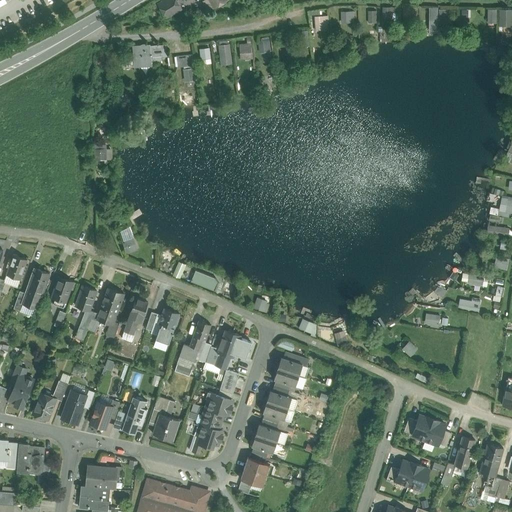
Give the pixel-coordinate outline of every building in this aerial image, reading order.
[(176,0),(163,0),(157,4),(166,18),(182,9),(176,0)] [(207,0),(213,9),(227,0),(207,0)] [(404,6),(403,16),(407,16),(416,16),(417,7),(404,6)] [(383,7),(382,18),(391,18),(392,7),(383,7)] [(488,9),(487,22),(496,22),(497,9),(488,9)] [(511,9),(501,9),(500,23),(511,24),(511,12),(511,9)] [(377,10),(368,10),(368,23),(377,23),(377,10)] [(354,11),(341,11),(341,22),(354,22),(354,11)] [(323,15),(315,16),(316,30),(324,30),(324,25),(323,15)] [(307,30),(297,31),(299,47),(309,46),(307,30)] [(271,50),(268,36),(257,38),(260,52),(271,50)] [(218,43),(219,64),(231,63),(230,42),(218,43)] [(251,42),(239,43),(241,59),(252,58),(251,42)] [(150,45),(133,47),(134,59),(134,66),(151,65),(150,56),(152,55),(152,54),(150,54),(150,45)] [(209,47),(199,48),(201,64),(211,63),(209,47)] [(195,67),(183,69),(185,81),(197,79),(195,67)] [(95,149),(95,160),(107,160),(107,148),(95,149)] [(498,215),(509,217),(510,212),(505,211),(505,210),(499,209),(498,215)] [(510,228),(490,225),(489,233),(508,236),(510,228)] [(126,254),(137,250),(133,237),(122,241),(126,254)] [(27,259),(13,254),(6,274),(20,279),(27,259)] [(508,259),(498,257),(496,266),(506,268),(508,259)] [(174,273),(180,275),(184,267),(179,264),(174,273)] [(26,292),(22,303),(23,303),(34,308),(40,293),(42,294),(50,273),(35,268),(26,292)] [(193,270),(190,281),(214,288),(217,277),(193,270)] [(478,284),(480,276),(469,274),(467,283),(478,284)] [(73,282),(59,277),(52,297),(55,298),(53,304),(64,307),(72,285),(73,282)] [(97,290),(83,285),(76,306),(86,309),(89,310),(97,290)] [(124,293),(108,288),(101,308),(105,309),(102,318),(111,321),(114,322),(114,321),(124,293)] [(20,290),(13,308),(20,310),(23,303),(22,303),(26,292),(20,290)] [(148,302),(136,298),(126,323),(139,328),(148,302)] [(253,307),(267,312),(270,303),(257,298),(253,307)] [(477,312),(479,303),(472,302),(460,300),(458,309),(477,312)] [(75,309),(68,307),(66,313),(63,320),(70,323),(72,317),(75,309)] [(179,313),(164,308),(159,323),(162,324),(161,327),(160,326),(155,339),(169,343),(172,333),(173,333),(173,332),(174,328),(179,313)] [(89,310),(86,309),(75,337),(83,340),(88,329),(94,312),(89,310)] [(66,313),(60,310),(54,325),(60,328),(63,320),(66,313)] [(151,311),(146,329),(151,330),(157,313),(151,311)] [(94,312),(88,329),(95,332),(99,320),(97,320),(99,314),(94,312)] [(439,326),(440,316),(426,313),(425,323),(439,326)] [(310,336),(316,337),(317,324),(303,319),(299,328),(311,333),(310,336)] [(211,324),(199,320),(190,346),(199,349),(202,338),(206,340),(211,324)] [(114,322),(111,321),(106,335),(114,337),(115,336),(119,323),(114,321),(114,322)] [(126,323),(120,321),(119,323),(115,336),(121,339),(124,330),(136,334),(139,328),(126,323)] [(218,349),(217,352),(219,353),(215,365),(221,367),(233,332),(225,330),(218,349)] [(344,330),(334,333),(338,345),(347,343),(344,330)] [(233,332),(221,367),(227,369),(229,363),(232,364),(233,360),(233,357),(241,335),(233,332)] [(417,349),(409,341),(402,349),(410,357),(417,349)] [(205,343),(199,360),(205,362),(211,346),(211,345),(205,343)] [(190,346),(184,344),(180,356),(194,361),(199,349),(190,346)] [(218,349),(211,346),(206,362),(215,365),(219,353),(217,352),(218,349)] [(309,359),(285,351),(283,357),(302,364),(307,366),(309,359)] [(194,361),(180,356),(177,364),(192,369),(194,361)] [(283,357),(281,357),(277,367),(299,375),(299,374),(302,364),(283,357)] [(192,369),(177,364),(175,371),(189,376),(192,369)] [(24,368),(16,365),(11,378),(17,380),(19,374),(22,375),(24,368)] [(235,375),(226,372),(227,369),(221,367),(219,373),(224,374),(220,389),(230,392),(235,375)] [(299,375),(277,367),(274,379),(276,379),(291,384),(303,388),(306,377),(299,374),(299,375)] [(22,375),(19,374),(17,380),(9,399),(16,402),(15,405),(22,408),(33,379),(22,375)] [(511,379),(508,378),(507,387),(506,387),(503,405),(511,406),(511,379)] [(291,384),(276,379),(274,385),(289,390),(291,384)] [(59,380),(52,397),(56,398),(56,399),(61,401),(68,383),(59,380)] [(289,390),(274,385),(272,390),(287,395),(289,390)] [(95,392),(89,389),(87,395),(83,407),(89,409),(89,408),(95,392)] [(230,392),(220,389),(218,395),(231,399),(233,393),(230,392)] [(87,395),(72,390),(62,419),(77,424),(83,407),(87,395)] [(272,390),(270,390),(266,401),(288,408),(291,397),(287,395),(272,390)] [(52,397),(41,392),(33,414),(48,419),(56,399),(56,398),(52,397)] [(218,395),(215,394),(209,392),(207,399),(209,399),(206,406),(203,415),(221,421),(224,413),(228,415),(229,411),(231,411),(232,406),(231,406),(233,400),(231,399),(218,395)] [(127,413),(122,429),(135,434),(139,423),(142,424),(147,408),(144,407),(146,400),(133,396),(127,413)] [(121,402),(113,399),(110,406),(113,407),(109,417),(115,419),(117,415),(118,410),(121,402)] [(179,420),(164,415),(169,399),(167,399),(161,414),(160,414),(153,434),(172,440),(179,420)] [(110,406),(98,401),(90,423),(105,428),(109,417),(113,407),(110,406)] [(288,408),(266,401),(263,412),(265,412),(280,417),(284,419),(288,408)] [(193,402),(190,409),(197,412),(200,405),(193,402)] [(123,418),(117,415),(115,419),(113,427),(121,430),(122,429),(127,413),(125,412),(123,418)] [(280,417),(265,412),(263,418),(278,423),(280,417)] [(426,417),(419,414),(417,420),(412,433),(412,435),(425,440),(433,418),(427,416),(426,417)] [(221,421),(203,415),(200,424),(200,425),(197,436),(201,437),(199,443),(212,448),(213,444),(218,445),(219,440),(221,440),(223,435),(221,435),(222,431),(218,429),(221,421)] [(417,420),(409,417),(404,430),(412,433),(417,420)] [(278,423),(263,418),(261,424),(276,429),(278,423)] [(439,421),(433,418),(425,440),(438,445),(439,443),(443,430),(446,424),(439,422),(439,421)] [(261,424),(259,423),(255,434),(276,441),(280,430),(276,429),(261,424)] [(451,432),(443,430),(439,443),(446,446),(451,432)] [(276,441),(255,434),(251,445),(253,446),(268,451),(273,452),(276,441)] [(475,439),(462,436),(454,464),(455,465),(467,468),(475,439)] [(8,441),(0,440),(0,459),(8,460),(8,467),(18,467),(20,444),(7,443),(8,441)] [(503,448),(487,443),(480,469),(479,472),(488,475),(495,476),(503,448)] [(44,448),(29,447),(29,445),(20,444),(18,467),(17,472),(42,474),(43,462),(44,448)] [(268,451),(253,446),(252,451),(261,455),(266,456),(268,451)] [(252,451),(251,451),(249,457),(259,460),(261,455),(252,451)] [(249,457),(248,457),(244,468),(266,475),(270,464),(259,460),(249,457)] [(410,462),(403,460),(399,469),(395,480),(396,480),(408,485),(416,463),(410,461),(410,462)] [(445,466),(434,461),(432,467),(443,471),(445,466)] [(50,463),(43,462),(42,474),(41,477),(48,478),(50,463)] [(454,464),(448,462),(443,475),(451,477),(455,465),(454,464)] [(422,466),(416,463),(408,485),(422,490),(429,469),(422,467),(422,466)] [(101,487),(103,467),(89,465),(88,475),(87,485),(87,486),(101,487)] [(103,467),(101,487),(110,488),(115,488),(116,473),(121,474),(122,466),(116,466),(116,468),(103,467)] [(399,469),(391,466),(386,480),(395,483),(396,480),(395,480),(399,469)] [(266,475),(244,468),(241,479),(242,479),(252,482),(262,486),(266,475)] [(495,476),(488,475),(485,485),(491,487),(492,487),(495,476)] [(495,476),(492,487),(491,487),(491,488),(498,490),(501,478),(495,476)] [(509,480),(501,478),(498,490),(496,496),(504,498),(509,480)] [(175,486),(165,484),(165,483),(165,484),(160,483),(161,481),(160,481),(160,482),(148,479),(138,511),(203,511),(204,509),(203,507),(205,505),(209,494),(207,490),(194,487),(191,489),(190,494),(181,491),(182,489),(180,488),(180,487),(179,488),(175,487),(175,486)] [(252,482),(242,479),(238,490),(248,494),(252,482)] [(101,487),(87,486),(87,485),(82,485),(79,507),(92,508),(107,510),(110,488),(101,487)] [(498,490),(491,488),(491,487),(485,485),(483,491),(490,493),(491,495),(496,496),(498,490)] [(16,492),(4,491),(3,503),(15,504),(16,492)]
